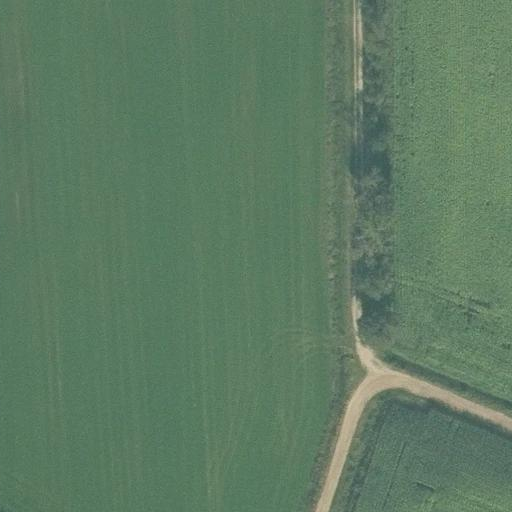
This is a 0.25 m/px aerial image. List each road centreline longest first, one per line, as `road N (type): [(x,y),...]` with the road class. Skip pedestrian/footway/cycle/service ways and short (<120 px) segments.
road 1 (track): [(351,0),(355,300),(378,378)]
road 2 (track): [(319,511),(358,403),(378,378),(400,378),(511,424)]
